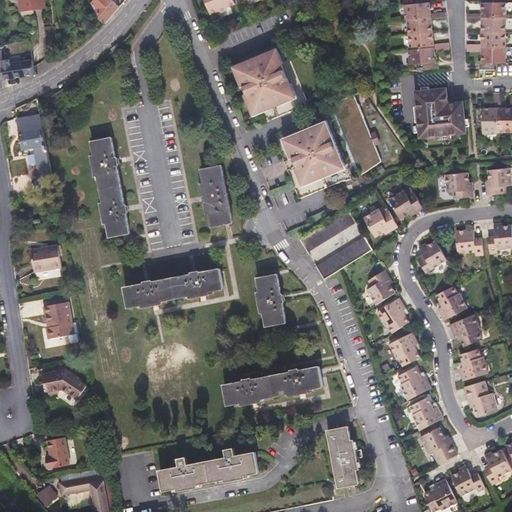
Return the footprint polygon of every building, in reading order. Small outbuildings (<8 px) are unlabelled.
[(22,0),(24,10),(47,5),(46,0),(22,0)] [(114,0),(95,0),(93,3),(105,23),(106,24),(121,7),(114,0)] [(230,0),(200,0),(207,14),(214,12),(217,13),(224,10),(225,7),(233,4),(230,0)] [(405,5),(407,20),(408,19),(432,17),(432,14),(430,3),(405,5)] [(483,18),(507,18),(507,3),(483,3),(483,14),(483,18)] [(408,19),(410,34),(433,32),(432,21),(447,20),(446,12),(432,14),(432,17),(408,19)] [(507,33),(507,18),(483,18),(483,14),(468,14),(468,21),(483,22),(483,33),(507,33)] [(435,51),(450,50),(449,42),(435,44),(433,32),(410,34),(411,50),(435,48),(435,51)] [(506,48),(507,33),(483,33),(482,44),(467,44),(467,52),(482,52),(482,48),(506,48)] [(219,38),(209,42),(212,48),(222,44),(219,38)] [(424,71),(439,69),(439,62),(436,62),(435,51),(435,48),(411,50),(410,50),(411,65),(424,64),(424,71)] [(495,63),(506,63),(506,48),(482,48),(482,52),(482,63),(480,63),(480,71),(495,71),(495,63)] [(258,112),(263,109),(291,98),(287,87),(290,85),(281,63),(278,64),(273,53),(240,67),(244,78),(242,80),(251,101),(253,100),(258,112)] [(4,60),(6,79),(35,75),(34,61),(12,64),(11,59),(4,60)] [(449,104),(447,89),(416,92),(421,137),(467,133),(464,103),(449,104)] [(291,98),(263,109),(268,122),(309,105),(305,93),(291,98)] [(499,133),(511,132),(511,109),(502,109),(502,94),(494,94),(494,109),(499,109),(499,133)] [(332,172),(337,182),(341,181),(350,180),(357,177),(372,170),(382,162),(374,143),(356,99),(354,97),(336,104),(313,113),(318,125),(315,126),(289,137),(294,149),(291,150),(297,164),(300,171),(302,170),(307,182),(332,172)] [(476,109),(476,125),(484,125),(484,134),(499,134),(499,133),(499,109),(494,109),(476,109)] [(71,131),(81,129),(79,119),(69,120),(71,131)] [(43,176),(54,174),(45,129),(21,133),(24,150),(32,149),(36,170),(41,169),(43,176)] [(117,158),(113,138),(93,142),(95,156),(93,156),(96,176),(99,175),(104,203),(102,203),(105,223),(108,223),(111,237),(131,233),(127,213),(129,212),(128,205),(125,206),(118,165),(120,165),(119,158),(117,158)] [(321,188),(337,182),(332,172),(307,182),(302,170),(300,171),(297,164),(287,168),(301,198),(321,188)] [(226,181),(223,166),(203,170),(205,184),(203,184),(208,213),(211,212),(213,226),(234,222),(226,181)] [(511,183),(511,166),(491,169),(493,194),(510,192),(509,184),(511,183)] [(472,196),(469,171),(447,173),(449,190),(455,189),(456,198),(472,196)] [(357,177),(350,180),(353,186),(359,183),(357,177)] [(423,206),(415,192),(408,196),(405,192),(390,201),(402,219),(423,206)] [(357,222),(349,209),(301,238),(309,251),(357,222)] [(397,224),(389,210),(382,214),(378,209),(364,218),(376,237),(397,224)] [(511,224),(495,228),(496,236),(489,237),(491,254),(498,253),(498,250),(511,247),(511,224)] [(485,254),(483,238),(475,238),(474,230),(457,232),(460,255),(478,252),(478,255),(485,254)] [(374,249),(366,237),(318,266),(326,279),(351,264),(374,249)] [(449,260),(438,241),(422,250),(425,255),(418,259),(427,273),(449,260)] [(43,251),(43,249),(33,251),(37,274),(64,268),(60,246),(50,248),(50,250),(43,251)] [(224,288),(221,269),(201,272),(200,271),(193,272),(194,274),(153,282),(153,280),(146,281),(146,283),(126,287),(130,306),(144,304),(145,307),(164,303),(163,300),(191,294),(192,297),(211,294),(211,291),(224,288)] [(374,298),(379,305),(398,292),(382,271),(370,280),(374,287),(369,290),(374,298)] [(282,294),(279,274),(258,278),(260,292),(258,293),(261,312),(264,312),(267,325),(287,321),(284,302),(286,302),(284,294),(282,294)] [(458,285),(440,294),(446,305),(443,307),(449,320),(472,308),(464,291),(462,292),(458,285)] [(390,327),(394,333),(411,322),(404,312),(407,310),(400,299),(378,313),(387,328),(390,327)] [(48,315),(49,323),(52,322),(53,327),(50,328),(48,328),(50,340),(68,336),(76,335),(76,333),(74,323),(70,303),(45,307),(47,315),(48,315)] [(484,330),(477,313),(453,324),(459,337),(462,336),(466,346),(484,339),(481,332),(484,330)] [(401,360),(405,367),(422,358),(417,347),(421,345),(414,333),(391,345),(398,361),(401,360)] [(78,342),(76,335),(68,336),(69,343),(72,345),(75,344),(78,342)] [(483,357),(480,349),(462,354),(465,365),(461,367),(466,381),(490,373),(485,356),(483,357)] [(244,405),(253,403),(253,400),(263,398),(290,393),(291,395),(301,393),(300,390),(310,389),(324,386),(321,366),(300,370),(300,368),(292,369),(293,371),(253,379),(253,377),(245,378),(246,380),(225,384),(229,405),(243,402),(244,405)] [(402,385),(410,401),(434,389),(427,376),(423,378),(417,368),(401,377),(404,384),(402,385)] [(81,378),(68,369),(45,374),(46,384),(49,383),(52,397),(59,396),(61,393),(61,390),(64,390),(80,400),(88,387),(78,381),(81,378)] [(489,380),(469,386),(474,400),(477,400),(482,418),(503,412),(497,394),(494,394),(489,380)] [(414,414),(423,430),(446,417),(440,405),(436,407),(430,397),(413,406),(416,413),(414,414)] [(434,450),(441,464),(459,454),(453,441),(450,442),(440,426),(423,435),(431,452),(434,450)] [(339,487),(360,483),(357,468),(360,468),(358,457),(362,455),(361,448),(356,449),(355,440),(352,440),(350,427),(329,430),(339,487)] [(50,468),(72,465),(66,437),(50,440),(53,455),(48,456),(50,468)] [(179,490),(189,488),(189,485),(198,484),(227,478),(228,481),(237,479),(236,476),(247,474),(260,472),(256,452),(237,456),(235,448),(228,449),(229,457),(188,465),(187,457),(179,459),(181,467),(161,471),(165,490),(179,487),(179,490)] [(486,470),(494,485),(501,481),(500,478),(511,471),(511,462),(505,450),(489,458),(493,466),(486,470)] [(482,492),(488,488),(480,473),(474,477),(470,469),(454,478),(464,497),(480,489),(482,492)] [(98,511),(108,511),(111,511),(104,473),(62,481),(64,493),(91,489),(94,488),(98,511)] [(444,511),(445,511),(460,504),(448,480),(436,487),(438,490),(428,495),(435,511),(439,511),(443,510),(444,511)] [(268,511),(334,499),(331,485),(294,492),(193,511),(268,511)]
